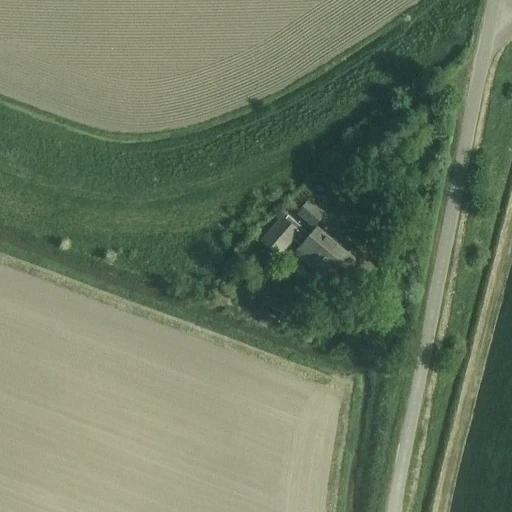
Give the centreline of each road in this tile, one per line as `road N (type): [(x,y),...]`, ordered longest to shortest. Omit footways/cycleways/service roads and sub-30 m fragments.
road 1 (track): [(488,18),(293,146),(196,192),(65,200),(0,175)]
road 2 (unclassified): [(397,511),(488,18)]
